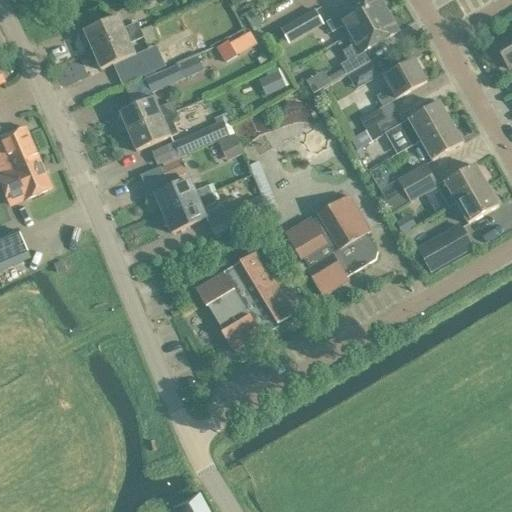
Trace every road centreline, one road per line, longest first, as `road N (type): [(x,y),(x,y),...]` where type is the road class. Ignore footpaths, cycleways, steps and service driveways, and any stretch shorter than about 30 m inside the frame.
road 1 (residential): [(191,436),(0,0)]
road 2 (residential): [(191,436),(511,248)]
road 3 (residential): [(511,168),(441,42)]
